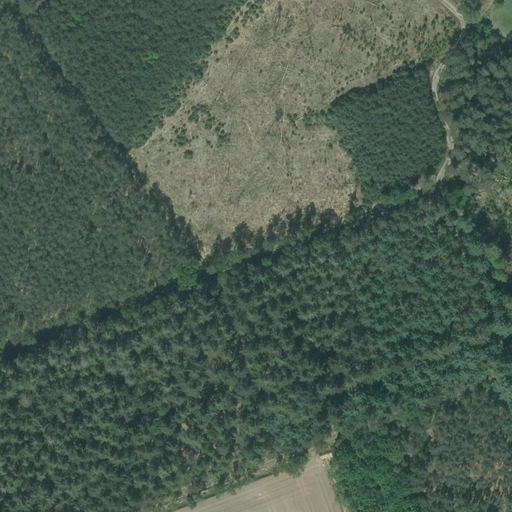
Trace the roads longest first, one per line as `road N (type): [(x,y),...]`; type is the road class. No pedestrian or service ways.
road 1 (track): [(0,343),(430,182)]
road 2 (track): [(511,404),(430,182),(440,133),(425,94),(429,70),(462,25)]
road 3 (track): [(197,269),(0,1)]
